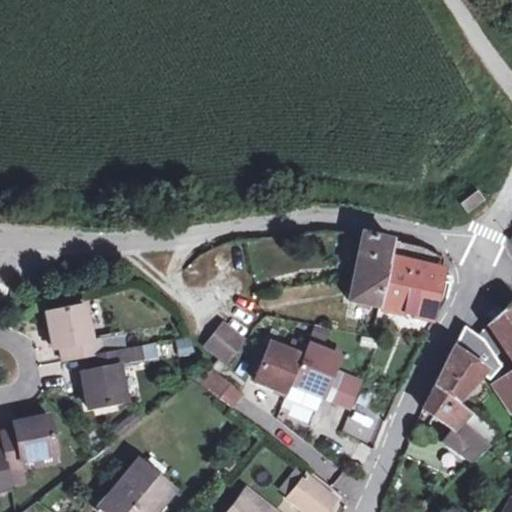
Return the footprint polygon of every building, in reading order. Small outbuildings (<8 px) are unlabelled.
[(474,214),(484,207),(479,199),(469,206),(474,214)] [(250,269),(280,268),(280,237),(250,237),(250,269)] [(390,266),(446,275),(448,263),(435,256),(363,238),(350,305),(380,310),(390,266)] [(202,260),(189,272),(195,287),(244,269),(239,254),(205,266),(202,260)] [(390,266),(380,310),(436,320),(446,275),(390,266)] [(511,352),(511,309),(494,326),(509,348),(511,352)] [(85,378),(91,414),(131,407),(126,371),(131,370),(130,356),(107,360),(105,345),(97,346),(92,310),(52,316),(59,353),(66,352),(68,367),(90,363),(92,377),(85,378)] [(209,353),(224,365),(230,371),(247,350),(225,332),(209,353)] [(312,345),(310,350),(342,363),(344,357),(312,345)] [(304,364),(309,354),(295,348),(290,358),(304,364)] [(488,371),(489,373),(511,404),(511,352),(509,348),(488,371)] [(304,364),(294,390),(325,403),(342,363),(310,350),(309,354),(304,364)] [(289,400),(294,390),(304,364),(290,358),(271,351),(257,386),(289,400)] [(489,373),(488,371),(458,351),(439,391),(458,406),(489,373)] [(209,395),(233,413),(243,400),(220,382),(209,395)] [(350,393),(354,384),(348,382),(344,391),(350,393)] [(350,393),(344,391),(337,408),(353,415),(364,388),(354,384),(350,393)] [(458,406),(439,391),(429,412),(457,433),(456,435),(484,456),(502,440),(458,406)] [(10,456),(0,457),(0,490),(1,490),(3,497),(17,494),(14,476),(28,473),(27,467),(62,460),(54,421),(19,428),(21,435),(6,438),(10,456)] [(99,425),(80,438),(89,451),(108,437),(99,425)] [(144,465),(106,510),(108,511),(160,511),(177,492),(144,465)] [(304,511),(327,511),(335,502),(308,480),(291,501),(304,511)] [(233,511),(269,511),(246,495),(233,511)]
